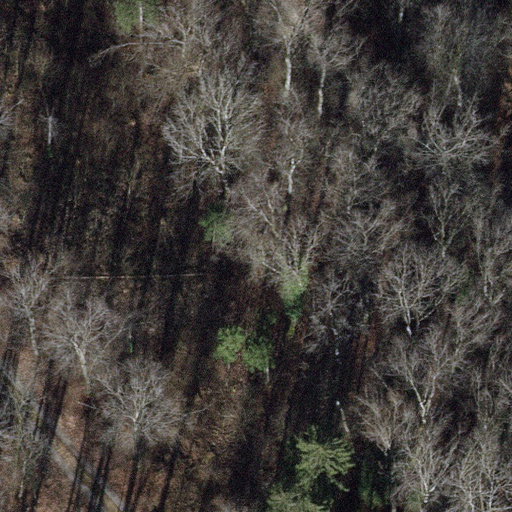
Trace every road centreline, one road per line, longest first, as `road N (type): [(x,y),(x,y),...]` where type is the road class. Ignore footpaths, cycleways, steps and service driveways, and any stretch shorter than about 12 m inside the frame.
road 1 (track): [(256,0),(317,66),(511,220)]
road 2 (track): [(116,511),(0,377)]
